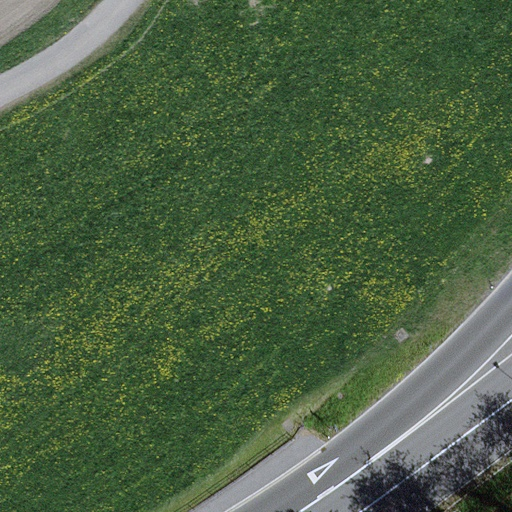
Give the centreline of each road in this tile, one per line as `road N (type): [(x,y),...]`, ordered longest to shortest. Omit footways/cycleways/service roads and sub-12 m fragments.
road 1 (trunk): [(511,308),(324,511)]
road 2 (primary): [(511,392),(335,511)]
road 3 (track): [(124,0),(75,49),(0,92)]
